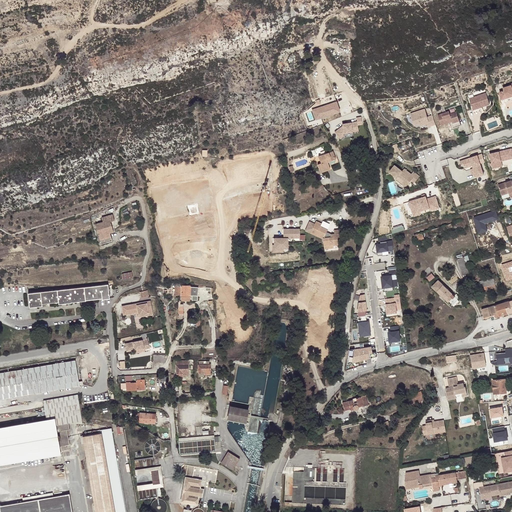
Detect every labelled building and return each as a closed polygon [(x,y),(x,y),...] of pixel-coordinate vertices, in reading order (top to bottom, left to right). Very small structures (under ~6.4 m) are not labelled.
[(500,94),(503,101),(511,98),(511,85),(511,86),(511,87),(504,90),(504,93),(500,94)] [(486,93),(469,99),(473,110),(479,108),(490,104),(486,93)] [(316,120),(341,111),(337,100),(312,109),(316,120)] [(426,108),(410,113),(416,129),(436,123),(433,115),(428,116),(426,108)] [(449,111),(437,115),(441,125),(452,121),(453,123),(459,121),(456,111),(450,114),(449,111)] [(357,117),(357,120),(342,123),(343,128),(336,129),(338,138),(345,137),(344,133),(360,131),(359,125),(364,124),(362,116),(357,117)] [(499,152),(490,154),(492,163),(493,168),(500,167),(499,161),(501,161),(500,158),(505,157),(505,159),(511,157),(511,149),(499,152)] [(338,164),(334,152),(319,157),(322,164),(319,165),(321,173),(331,170),(330,166),(338,164)] [(482,155),(476,157),(476,159),(482,157),(484,162),(480,163),(481,165),(485,163),(482,155)] [(476,157),(460,163),(461,166),(464,165),(466,169),(473,167),(475,174),(477,178),(484,175),(481,165),(480,163),(484,162),(482,157),(476,159),(476,157)] [(262,181),(273,179),(271,169),(265,170),(265,167),(255,169),(257,183),(262,182),(262,181)] [(466,169),(464,170),(467,172),(471,171),(472,175),(477,178),(475,174),(473,167),(466,169)] [(395,168),(392,173),(399,178),(398,180),(397,182),(402,186),(403,185),(407,187),(409,187),(412,182),(416,184),(420,177),(414,173),(412,176),(405,171),(403,173),(395,168)] [(207,187),(208,189),(209,192),(221,189),(218,176),(215,177),(207,177),(206,176),(206,175),(205,175),(204,175),(204,176),(200,177),(198,178),(195,180),(194,181),(185,183),(185,185),(179,187),(180,192),(189,190),(189,188),(202,185),(202,187),(202,188),(207,187)] [(510,197),(508,193),(511,191),(511,181),(511,180),(498,185),(502,195),(503,199),(510,197)] [(431,212),(440,209),(437,198),(428,200),(427,198),(410,203),(414,215),(431,209),(431,212)] [(414,215),(410,203),(405,205),(410,219),(431,212),(431,209),(414,215)] [(474,216),(478,231),(487,229),(486,222),(499,219),(497,211),(474,216)] [(114,214),(103,217),(104,222),(97,224),(102,244),(113,241),(111,232),(115,231),(113,225),(111,226),(110,222),(112,221),(116,220),(114,214)] [(322,241),(322,251),(336,250),(336,238),(340,238),(340,234),(334,234),(334,237),(331,238),(325,235),(326,233),(320,229),(321,226),(316,223),(310,234),(322,241)] [(300,234),(301,228),(283,228),(283,237),(305,237),(305,234),(300,234)] [(271,237),(271,252),(284,252),(284,248),(288,248),(288,237),(271,237)] [(383,253),(394,252),(393,242),(387,243),(386,237),(379,240),(379,244),(381,244),(381,245),(376,246),(373,252),(375,253),(376,252),(378,253),(378,255),(379,257),(383,257),(383,253)] [(469,275),(463,258),(457,260),(462,277),(469,275)] [(511,260),(502,264),(506,279),(511,277),(511,260)] [(393,288),(399,287),(398,281),(392,281),(392,276),(397,276),(396,270),(389,271),(390,277),(382,278),(384,290),(387,289),(393,288)] [(494,278),(479,281),(480,287),(481,292),(496,288),(495,284),(494,278)] [(178,296),(178,283),(175,283),(175,284),(169,284),(169,288),(175,289),(175,296),(178,296)] [(197,300),(197,287),(191,287),(191,285),(182,285),(182,283),(178,283),(178,296),(181,296),(181,299),(190,299),(190,296),(191,296),(191,299),(197,300)] [(434,289),(437,293),(444,286),(440,283),(434,289)] [(58,301),(59,303),(70,302),(70,300),(84,299),(84,300),(101,298),(101,299),(108,298),(107,287),(104,287),(104,285),(27,293),(28,306),(42,305),(42,302),(58,301)] [(452,295),(444,286),(437,293),(446,301),(452,295)] [(455,297),(452,295),(446,301),(449,303),(455,297)] [(359,318),(366,317),(366,312),(367,312),(365,296),(361,296),(359,303),(358,313),(359,318)] [(387,315),(397,314),(396,297),(386,298),(387,315)] [(148,314),(153,313),(150,301),(141,303),(142,304),(137,305),(138,312),(139,314),(147,313),(148,314)] [(484,319),(495,316),(498,315),(499,318),(511,313),(511,302),(509,303),(509,302),(482,311),(484,319)] [(134,313),(138,312),(137,305),(142,304),(141,303),(132,305),(134,313)] [(134,313),(132,305),(122,307),(123,315),(134,313)] [(359,318),(358,318),(358,325),(359,333),(360,333),(361,337),(366,336),(367,339),(371,339),(369,323),(367,324),(366,317),(359,318)] [(399,327),(391,328),(392,333),(389,334),(390,344),(401,342),(399,327)] [(147,339),(125,344),(126,351),(134,349),(144,347),(145,349),(149,348),(147,339)] [(376,343),(349,346),(347,363),(367,361),(366,360),(379,358),(376,343)] [(511,349),(505,350),(506,354),(506,355),(501,355),(501,354),(496,354),(497,365),(504,365),(504,358),(510,358),(511,365),(511,364),(511,349)] [(485,354),(472,356),(474,369),(488,367),(485,354)] [(0,398),(79,385),(79,381),(75,360),(0,372),(0,398)] [(198,365),(199,373),(205,373),(205,374),(211,374),(211,364),(210,364),(210,361),(206,361),(206,362),(206,364),(204,364),(204,362),(199,362),(199,364),(198,365)] [(182,365),(182,362),(178,362),(178,365),(177,365),(177,374),(183,374),(183,375),(189,375),(189,365),(188,365),(182,365)] [(457,376),(449,378),(451,387),(449,387),(445,388),(447,396),(455,394),(462,393),(462,397),(468,396),(466,386),(464,386),(464,383),(458,384),(457,376)] [(145,385),(144,379),(136,379),(136,382),(131,382),(130,381),(126,382),(126,390),(136,389),(137,388),(142,388),(142,385),(145,385)] [(505,380),(493,381),(494,394),(502,393),(506,393),(505,380)] [(257,434),(264,396),(260,395),(261,390),(258,390),(256,391),(255,392),(253,398),(250,397),(248,404),(232,401),(231,405),(227,405),(225,418),(228,418),(227,422),(228,423),(229,419),(233,419),(233,422),(234,424),(235,422),(235,420),(239,421),(239,423),(239,425),(240,423),(241,421),(245,422),(245,424),(244,427),(245,429),(247,432),(248,433),(257,434)] [(423,396),(420,391),(407,398),(409,402),(416,399),(423,396)] [(366,402),(363,392),(352,396),(353,397),(340,402),(342,408),(348,406),(349,407),(353,406),(354,406),(355,406),(356,405),(356,404),(360,403),(361,404),(366,402)] [(43,400),(44,407),(45,411),(46,418),(0,425),(0,463),(60,453),(59,447),(68,445),(69,445),(66,431),(69,430),(68,423),(82,423),(78,394),(43,400)] [(503,406),(490,407),(491,417),(504,416),(503,406)] [(156,423),(156,414),(140,413),(140,414),(135,413),(135,420),(139,421),(139,422),(156,423)] [(448,433),(446,420),(436,422),(429,423),(429,427),(426,428),(427,437),(448,433)] [(492,428),(495,442),(509,439),(508,436),(511,435),(511,433),(510,424),(492,428)] [(127,511),(113,429),(79,435),(94,511),(127,511)] [(215,435),(179,438),(179,442),(215,439),(216,451),(221,451),(220,435),(215,436),(215,435)] [(233,470),(239,459),(228,452),(221,462),(233,470)] [(481,454),(466,457),(467,463),(474,462),(474,459),(482,458),(481,454)] [(505,455),(498,456),(501,469),(505,468),(505,471),(507,470),(505,455)] [(348,482),(346,482),(318,480),(319,467),(307,466),(306,471),(296,471),(294,502),(347,505),(348,499),(322,498),(306,497),(307,485),(323,486),(348,487),(348,482)] [(138,490),(163,486),(160,467),(155,467),(136,470),(138,490)] [(421,489),(425,488),(424,485),(434,483),(434,487),(435,492),(441,490),(441,486),(444,485),(444,483),(459,480),(457,472),(437,476),(437,474),(420,477),(419,471),(405,474),(405,481),(407,490),(421,487),(421,489)] [(467,479),(465,471),(457,472),(459,480),(467,479)] [(185,478),(181,503),(197,506),(199,497),(200,489),(202,481),(185,478)] [(511,481),(500,483),(502,494),(503,496),(511,493),(511,481)] [(500,483),(482,487),(484,499),(495,497),(495,495),(502,494),(500,483)] [(23,501),(53,496),(53,492),(23,497),(23,501)] [(72,511),(69,493),(53,496),(23,501),(0,504),(0,511),(72,511)] [(161,498),(159,497),(157,498),(155,498),(153,500),(152,501),(151,503),(151,505),(151,507),(151,509),(152,511),(153,511),(165,511),(166,511),(167,510),(167,509),(168,507),(168,506),(168,504),(167,502),(166,501),(165,500),(164,499),(162,498),(161,498)]
